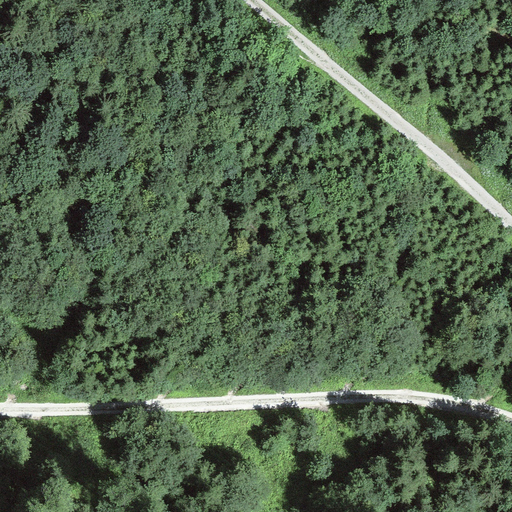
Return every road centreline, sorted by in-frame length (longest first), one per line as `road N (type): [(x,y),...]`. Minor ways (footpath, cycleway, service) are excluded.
road 1 (track): [(511,421),(439,399),(381,395),(0,407)]
road 2 (track): [(255,0),(511,224)]
